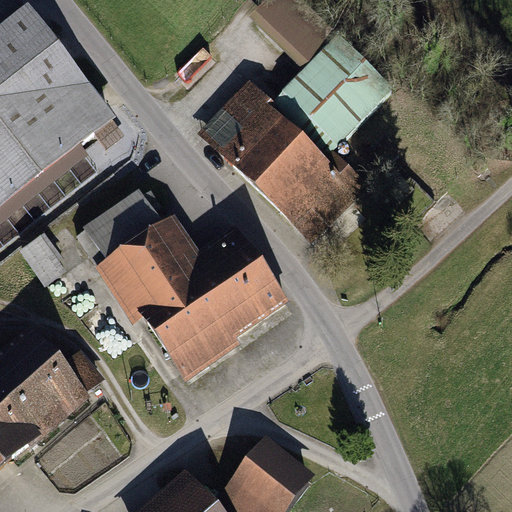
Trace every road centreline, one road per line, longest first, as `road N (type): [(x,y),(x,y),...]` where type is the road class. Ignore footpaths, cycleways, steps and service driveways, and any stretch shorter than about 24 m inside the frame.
road 1 (tertiary): [(56,0),(253,225),(338,339),(418,511)]
road 2 (track): [(511,181),(338,339)]
road 3 (track): [(0,325),(29,323),(77,341),(161,458)]
